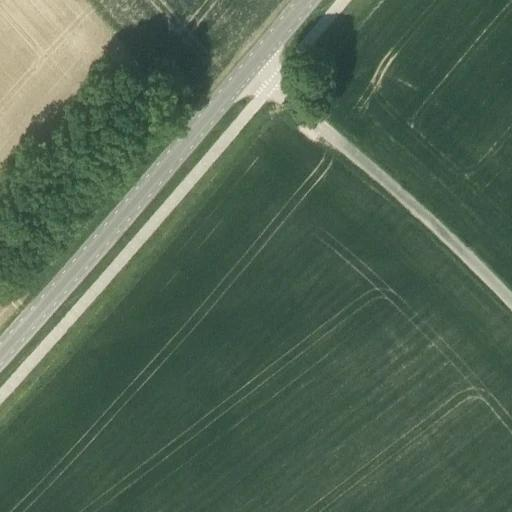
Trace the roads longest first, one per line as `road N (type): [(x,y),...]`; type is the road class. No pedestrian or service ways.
road 1 (tertiary): [(250,67),(0,356)]
road 2 (unclassified): [(511,307),(250,67)]
